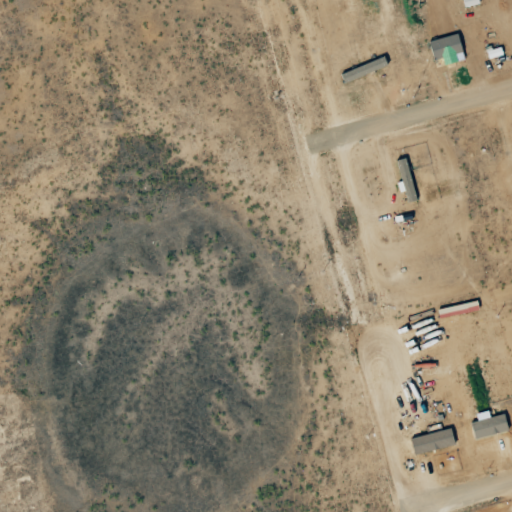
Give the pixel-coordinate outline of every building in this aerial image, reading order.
[(477,4),(475,0),(458,0),(461,8),(477,4)] [(461,52),(456,34),(425,43),(431,61),(461,52)] [(385,66),(381,56),(338,75),(342,85),(385,66)] [(405,203),(415,200),(404,158),(394,161),(399,183),(394,184),(397,193),(402,192),(405,203)] [(472,441),(506,430),(501,415),(487,419),(485,412),(473,416),(475,422),(467,424),(472,441)] [(451,448),(449,431),(407,437),(410,454),(451,448)]
